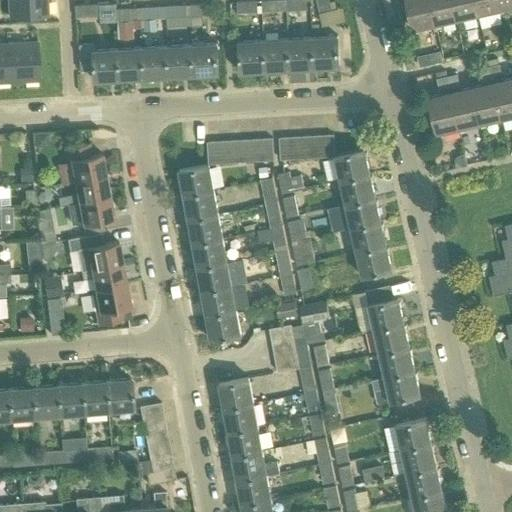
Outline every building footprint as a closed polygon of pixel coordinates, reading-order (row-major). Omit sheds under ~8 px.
[(45,0),(8,0),(9,18),(46,16),(45,0)] [(236,2),(236,14),(257,12),(257,0),(236,2)] [(282,11),(281,0),(262,0),(261,0),(262,12),(282,11)] [(307,9),(306,0),(285,0),(286,11),(307,9)] [(317,0),(320,13),(332,10),(328,0),(317,0)] [(435,23),(429,0),(406,0),(413,28),(414,28),(415,33),(420,32),(418,27),(435,23)] [(429,0),(435,23),(436,29),(441,27),(440,22),(456,19),(451,0),(429,0)] [(461,17),(477,14),(474,0),(451,0),(456,19),(457,24),(462,23),(461,17)] [(482,13),(498,9),(496,0),(474,0),(477,14),(479,19),(483,18),(482,13)] [(511,5),(511,0),(496,0),(498,9),(500,14),(504,13),(503,8),(511,5)] [(75,4),(76,17),(99,15),(99,3),(75,4)] [(189,4),(190,16),(210,15),(210,3),(189,4)] [(186,16),(185,4),(165,5),(165,17),(186,16)] [(141,19),(155,18),(161,18),(161,6),(140,7),(141,19)] [(137,19),(136,7),(115,8),(116,20),(131,19),(137,19)] [(156,31),(155,18),(141,19),(141,27),(144,26),(144,31),(156,31)] [(131,19),(116,20),(117,32),(132,31),(131,19)] [(313,37),(315,66),(339,64),(337,35),(313,37)] [(313,37),(288,38),(290,67),(315,66),(313,37)] [(264,40),(265,69),(290,67),(288,38),(264,40)] [(265,69),(264,40),(239,41),(240,70),(265,69)] [(120,76),(118,47),(93,49),(93,41),(80,41),(81,68),(94,68),(94,78),(120,76)] [(37,42),(8,44),(9,81),(39,79),(37,42)] [(192,44),(193,73),(218,71),(216,42),(192,44)] [(8,44),(0,43),(0,81),(9,81),(8,44)] [(168,45),(169,74),(193,73),(192,44),(168,45)] [(143,46),(144,75),(169,74),(168,45),(143,46)] [(143,46),(118,47),(120,76),(144,75),(143,46)] [(489,67),(499,64),(497,58),(488,60),(489,67)] [(489,67),(501,118),(502,123),(507,122),(506,117),(511,115),(511,77),(503,79),(499,64),(489,67)] [(471,86),(479,123),(481,128),(486,127),(484,122),(501,118),(489,67),(479,69),(483,84),(471,86)] [(436,72),(437,79),(447,76),(445,70),(436,72)] [(447,76),(459,128),(460,133),(465,132),(463,126),(479,123),(471,86),(460,89),(457,74),(447,76)] [(459,128),(447,76),(437,79),(440,93),(428,96),(437,133),(438,132),(439,138),(443,137),(442,131),(459,128)] [(322,135),(311,136),(312,156),(323,155),(322,135)] [(334,155),(333,135),(322,135),(323,155),(334,155)] [(301,157),(300,136),(289,137),(290,158),(301,157)] [(312,156),(311,136),(300,136),(301,157),(312,156)] [(290,158),(289,137),(278,137),(279,158),(281,158),(290,158)] [(260,138),(249,139),(250,159),(250,160),(261,159),(260,138)] [(272,159),(271,138),(260,138),(261,159),(272,159)] [(250,159),(249,139),(238,140),(240,160),(240,161),(250,160),(250,159)] [(229,161),(228,140),(217,141),(218,161),(218,162),(229,161)] [(238,140),(228,140),(229,161),(240,161),(240,160),(238,140)] [(218,161),(217,141),(206,141),(207,163),(218,162),(218,161)] [(70,180),(105,173),(101,152),(91,153),(89,142),(64,146),(67,163),(58,165),(60,182),(70,180)] [(335,155),(340,180),(370,174),(364,148),(335,155)] [(456,168),(467,165),(464,154),(457,156),(454,160),(456,168)] [(179,168),(183,193),(212,188),(207,163),(179,168)] [(268,176),(267,167),(259,168),(260,177),(268,176)] [(32,181),(31,170),(19,170),(19,181),(32,181)] [(278,173),(282,192),(293,190),(290,171),(278,173)] [(68,203),(109,195),(105,173),(70,180),(71,181),(74,180),(76,192),(58,196),(59,204),(68,203)] [(340,180),(346,204),(375,197),(370,174),(340,180)] [(261,179),(265,199),(277,197),(272,177),(261,179)] [(212,188),(183,193),(188,217),(216,212),(212,188)] [(24,190),(25,205),(34,204),(33,189),(24,190)] [(109,195),(68,203),(72,224),(113,217),(109,195)] [(283,197),(287,217),(298,214),(294,195),(283,197)] [(375,197),(346,204),(351,228),(380,222),(375,197)] [(266,203),(270,226),(282,224),(277,201),(266,203)] [(188,217),(192,240),(220,235),(216,212),(188,217)] [(288,221),(292,241),(308,238),(304,218),(288,221)] [(380,222),(351,228),(356,252),(386,245),(380,222)] [(502,239),(506,258),(511,256),(511,223),(505,225),(508,238),(502,239)] [(282,224),(270,226),(275,247),(286,245),(282,224)] [(52,228),(38,231),(38,238),(39,239),(39,243),(54,240),(52,228)] [(76,250),(80,269),(122,261),(117,240),(102,243),(100,231),(67,237),(70,251),(76,250)] [(220,235),(192,240),(197,265),(225,259),(220,235)] [(293,245),(297,265),(308,262),(304,242),(293,245)] [(386,245),(356,252),(361,275),(391,268),(386,245)] [(276,251),(280,271),(291,269),(287,248),(276,251)] [(28,270),(42,268),(40,254),(27,255),(28,270)] [(511,256),(506,258),(492,261),(495,274),(489,276),(493,294),(511,289),(511,256)] [(225,259),(197,265),(201,289),(229,284),(225,259)] [(122,261),(80,269),(82,278),(92,276),(95,289),(126,283),(122,261)] [(0,273),(12,273),(12,264),(0,264),(0,273)] [(298,269),(302,289),(313,287),(309,267),(298,269)] [(12,273),(0,273),(0,294),(8,295),(7,283),(12,283),(12,273)] [(281,275),(285,295),(296,292),(292,273),(281,275)] [(47,297),(63,294),(59,274),(43,277),(47,297)] [(95,289),(91,289),(97,323),(131,317),(129,305),(130,304),(126,283),(95,289)] [(206,313),(234,308),(229,284),(201,289),(206,313)] [(367,303),(373,329),(403,322),(397,296),(367,303)] [(295,300),(285,302),(288,316),(298,314),(295,300)] [(299,306),(302,321),(329,315),(326,300),(299,306)] [(238,332),(234,308),(206,313),(210,337),(238,332)] [(30,318),(20,318),(20,331),(31,331),(30,318)] [(297,325),(300,336),(306,335),(307,343),(318,341),(314,321),(297,325)] [(403,322),(373,329),(378,352),(408,345),(403,322)] [(508,357),(511,356),(511,322),(506,324),(509,338),(503,339),(508,357)] [(268,327),(270,340),(292,336),(289,323),(268,327)] [(297,366),(300,366),(311,363),(307,343),(306,335),(300,336),(292,337),(294,346),(296,357),(297,366)] [(292,336),(270,340),(272,350),(294,346),(292,337),(292,336)] [(313,346),(318,366),(329,363),(325,344),(313,346)] [(414,369),(408,345),(378,352),(384,375),(414,369)] [(272,350),(274,361),(296,357),(294,346),(272,350)] [(297,366),(296,357),(274,361),(276,370),(297,366)] [(300,366),(305,391),(317,389),(311,363),(300,366)] [(318,370),(323,390),(334,387),(330,368),(318,370)] [(419,393),(414,369),(384,375),(370,378),(373,389),(386,386),(389,400),(419,393)] [(219,381),(223,406),(251,401),(247,376),(219,381)] [(105,379),(108,408),(132,406),(129,377),(105,379)] [(105,379),(81,381),(84,411),(108,408),(105,379)] [(84,411),(81,381),(56,383),(59,413),(84,411)] [(30,386),(33,415),(59,413),(56,383),(30,386)] [(33,415),(30,386),(8,388),(11,417),(33,415)] [(0,388),(0,418),(11,417),(8,388),(0,388)] [(317,389),(305,391),(309,411),(321,408),(317,389)] [(324,395),(328,415),(340,412),(335,392),(324,395)] [(139,405),(141,416),(163,412),(161,401),(139,405)] [(256,424),(251,401),(223,406),(227,429),(256,424)] [(163,412),(141,416),(143,427),(165,422),(163,412)] [(310,415),(314,435),(325,433),(321,412),(310,415)] [(394,424),(400,449),(431,442),(425,417),(394,424)] [(143,427),(145,437),(167,433),(165,422),(143,427)] [(256,424),(227,429),(232,454),(260,448),(256,424)] [(145,437),(147,448),(169,444),(167,433),(145,437)] [(319,458),(330,456),(326,436),(315,438),(319,458)] [(333,442),(338,463),(349,460),(345,440),(333,442)] [(400,449),(405,472),(436,465),(431,442),(400,449)] [(169,444),(147,448),(149,459),(171,455),(169,444)] [(87,448),(88,460),(112,458),(111,446),(87,448)] [(87,448),(63,450),(64,462),(88,460),(87,448)] [(232,454),(236,478),(265,473),(279,470),(277,459),(263,462),(260,448),(232,454)] [(36,452),(37,465),(64,462),(63,450),(36,452)] [(117,451),(118,464),(138,462),(137,450),(117,451)] [(37,465),(36,452),(14,454),(15,466),(37,465)] [(14,454),(0,455),(0,467),(15,466),(14,454)] [(173,466),(171,455),(149,459),(151,469),(151,470),(173,466)] [(324,483),(335,481),(331,460),(320,462),(324,483)] [(338,467),(343,486),(354,484),(350,464),(338,467)] [(405,472),(410,496),(441,489),(436,465),(405,472)] [(151,470),(151,469),(145,470),(148,483),(175,478),(173,466),(151,470)] [(370,467),(362,468),(365,480),(373,478),(370,467)] [(265,473),(236,478),(241,502),(269,497),(265,473)] [(325,487),(329,507),(340,505),(336,485),(325,487)] [(343,491),(347,510),(359,508),(355,488),(343,491)] [(375,489),(361,490),(364,509),(378,507),(375,489)] [(446,511),(441,489),(410,496),(414,511),(446,511)] [(153,506),(139,507),(139,511),(166,511),(165,490),(152,491),(153,506)] [(121,493),(98,495),(99,511),(139,511),(139,507),(123,508),(121,493)] [(76,511),(99,511),(98,495),(75,497),(76,511)] [(271,511),(269,497),(241,502),(242,511),(271,511)] [(44,511),(44,500),(21,502),(21,511),(44,511)] [(0,511),(21,511),(21,502),(0,503),(0,511)]
